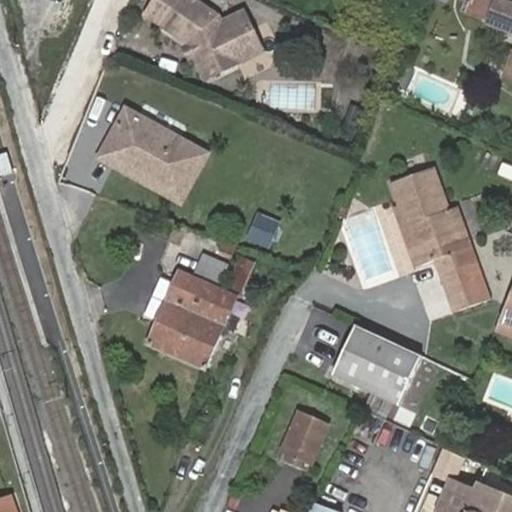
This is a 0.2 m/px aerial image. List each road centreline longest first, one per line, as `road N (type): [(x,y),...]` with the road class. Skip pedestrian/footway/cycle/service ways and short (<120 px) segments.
road 1 (residential): [(142,511),(41,177),(116,0)]
road 2 (track): [(41,177),(0,33)]
